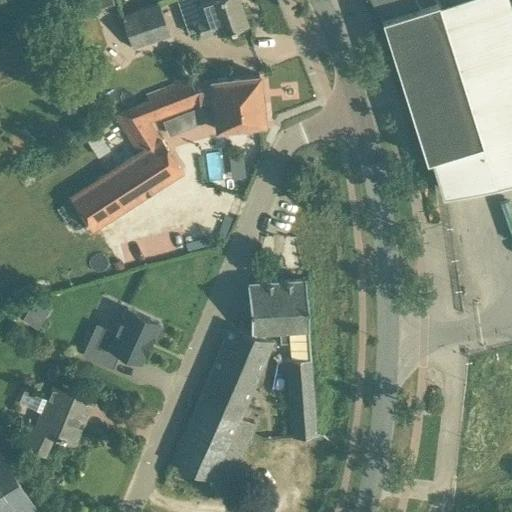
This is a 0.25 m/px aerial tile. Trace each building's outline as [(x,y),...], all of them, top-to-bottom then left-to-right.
[(202,0),(176,0),(188,32),(199,29),(201,35),(213,31),(214,34),(229,30),(247,23),(239,0),(207,0),(203,1),(202,0)] [(416,0),(371,0),(380,16),(419,5),(416,0)] [(433,0),(419,5),(380,16),(381,18),(425,158),(433,155),(444,189),(506,173),(490,117),(475,122),(437,0),(433,0)] [(121,15),(132,46),(170,32),(159,2),(121,15)] [(70,195),(92,228),(182,170),(150,120),(212,98),(215,128),(264,122),(259,73),(198,81),(196,74),(145,94),(147,100),(115,113),(139,150),(70,195)] [(247,281),(250,330),(260,333),(261,330),(280,330),(308,327),(305,277),(247,281)] [(34,300),(23,318),(37,327),(42,319),(35,315),(41,305),(34,300)] [(90,337),(83,353),(112,366),(119,351),(141,361),(152,336),(156,338),(162,325),(158,323),(158,321),(126,307),(109,345),(90,337)] [(231,322),(199,398),(240,416),(273,339),(260,333),(250,330),(231,322)] [(316,433),(308,327),(280,330),(281,342),(289,341),(289,356),(287,356),(293,435),(316,433)] [(25,385),(19,399),(43,409),(36,426),(32,425),(24,444),(43,452),(51,433),(67,439),(77,416),(83,419),(91,400),(54,384),(49,395),(25,385)] [(240,416),(199,398),(172,460),(212,477),(209,483),(226,490),(255,422),(240,416)] [(0,511),(19,511),(34,503),(0,450),(0,511)]
